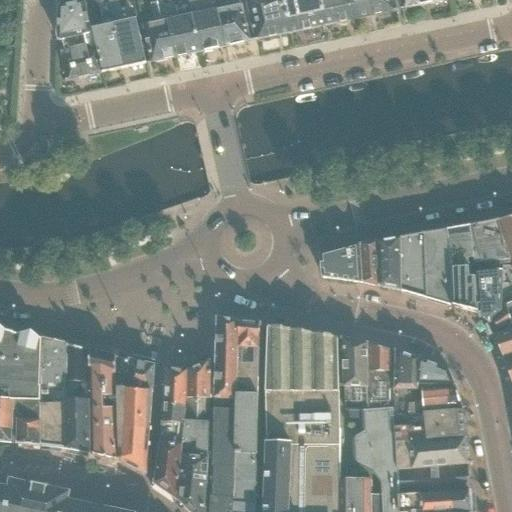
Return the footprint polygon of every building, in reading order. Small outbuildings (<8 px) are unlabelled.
[(110,2),(111,4),(124,69),(146,64),(136,19),(125,22),(119,1),(119,0),(108,0),(109,3),(110,2)] [(214,0),(189,0),(192,15),(200,52),(224,47),(214,0)] [(214,0),(224,47),(250,42),(242,5),(227,8),(226,5),(227,4),(226,0),(214,0)] [(246,0),(255,41),(291,33),(283,0),(246,0)] [(325,26),(319,0),(283,0),(291,33),(325,26)] [(319,0),(325,26),(362,18),(358,0),(319,0)] [(358,0),(362,18),(397,11),(394,0),(358,0)] [(399,0),(402,10),(425,5),(423,0),(399,0)] [(164,5),(163,1),(150,4),(155,23),(143,26),(151,63),(175,58),(164,5)] [(68,38),(92,33),(85,2),(59,7),(57,36),(59,41),(68,39),(68,38)] [(200,52),(192,15),(178,18),(174,3),(164,5),(175,58),(200,52)] [(111,4),(99,6),(103,27),(93,29),(102,73),(124,69),(111,4)] [(68,38),(68,39),(69,45),(59,48),(67,81),(101,74),(92,33),(68,38)] [(511,218),(470,227),(474,259),(475,264),(511,259),(511,262),(511,329),(494,336),(511,384),(511,218)] [(468,259),(474,259),(470,227),(447,231),(450,269),(469,268),(468,259)] [(452,307),(450,269),(447,231),(401,239),(402,292),(452,307)] [(380,287),(402,292),(401,239),(379,242),(378,243),(380,287)] [(380,287),(378,243),(378,242),(360,245),(360,246),(359,246),(362,283),(380,287)] [(362,283),(359,246),(359,245),(320,256),(323,278),(362,283)] [(511,329),(511,265),(503,266),(503,270),(495,316),(489,323),(494,336),(511,329)] [(477,303),(476,278),(470,278),(469,268),(450,269),(452,307),(478,313),(477,303)] [(478,313),(489,323),(495,316),(503,270),(476,274),(476,278),(477,303),(478,313)] [(238,342),(239,322),(217,319),(215,399),(236,398),(238,342)] [(235,418),(257,418),(257,395),(260,325),(240,323),(240,322),(239,322),(238,342),(236,398),(235,418)] [(339,511),(340,494),(339,481),(339,448),(338,448),(338,429),(339,429),(338,339),(312,335),(312,334),(272,327),(272,328),(268,327),(265,393),(265,442),(262,511),(339,511)] [(18,335),(13,334),(13,333),(0,330),(0,442),(18,444),(39,446),(61,449),(91,455),(89,384),(67,382),(67,352),(67,346),(42,340),(19,335),(18,335)] [(368,409),(368,345),(342,339),(344,410),(361,409),(368,409)] [(395,363),(394,351),(368,345),(368,409),(395,408),(394,391),(394,376),(395,363)] [(119,448),(116,357),(90,351),(89,368),(85,368),(86,350),(67,346),(67,352),(67,382),(89,384),(91,455),(119,461),(119,448)] [(420,382),(421,361),(395,352),(394,351),(395,363),(394,376),(394,391),(395,408),(395,428),(419,427),(418,415),(423,414),(421,382),(420,382)] [(122,381),(124,359),(116,357),(119,448),(119,461),(120,461),(145,474),(146,473),(149,432),(152,392),(126,386),(126,383),(122,381)] [(126,386),(152,392),(154,366),(129,360),(124,359),(122,381),(126,383),(126,386)] [(421,382),(453,383),(448,371),(421,361),(420,382),(421,382)] [(184,425),(209,424),(210,400),(210,363),(210,362),(187,372),(184,424),(184,425)] [(184,424),(187,372),(166,369),(164,404),(162,424),(173,423),(184,424)] [(455,387),(453,383),(421,382),(423,414),(461,410),(455,387)] [(234,433),(235,418),(236,398),(215,399),(213,468),(211,497),(209,511),(231,511),(234,448),(234,433)] [(395,408),(368,409),(361,409),(362,431),(354,434),(351,437),(352,461),(355,465),(369,471),(380,484),(381,494),(382,496),(381,511),(398,511),(397,497),(397,470),(396,445),(395,428),(395,408)] [(396,445),(465,439),(462,411),(461,410),(423,414),(418,415),(419,427),(395,428),(396,445)] [(257,433),(257,418),(235,418),(234,433),(257,433)] [(184,425),(184,424),(173,423),(162,424),(160,444),(156,473),(154,483),(177,499),(177,498),(178,479),(183,444),(184,425)] [(178,479),(177,498),(191,511),(203,511),(208,458),(209,424),(184,425),(183,444),(178,479)] [(257,448),(257,433),(234,433),(234,448),(257,448)] [(467,465),(465,439),(396,445),(397,470),(467,465)] [(257,455),(257,448),(234,448),(231,511),(255,511),(256,505),(257,455)] [(397,497),(469,491),(467,465),(397,470),(397,497)] [(0,511),(34,511),(40,486),(32,484),(32,486),(12,481),(10,480),(9,483),(8,489),(0,486),(0,511)] [(340,494),(339,511),(370,511),(371,481),(369,481),(339,481),(340,494)] [(40,486),(34,511),(120,511),(112,510),(112,511),(67,501),(69,496),(69,493),(67,493),(47,489),(47,487),(40,486)] [(470,511),(469,492),(469,491),(397,497),(398,511),(470,511)] [(381,511),(382,496),(372,495),(371,511),(381,511)]
